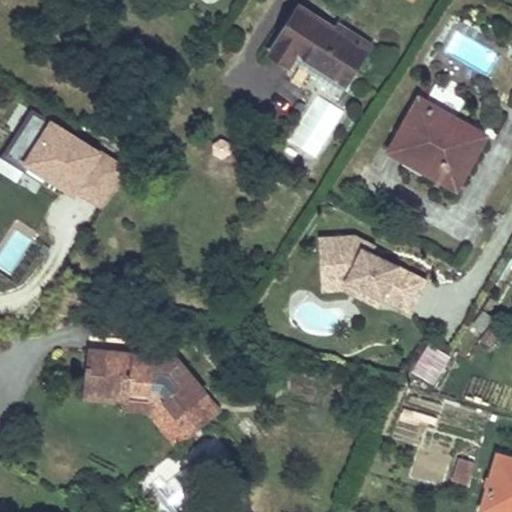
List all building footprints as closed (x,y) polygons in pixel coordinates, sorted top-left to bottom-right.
[(335,28),(300,6),(270,54),(290,66),(299,53),(347,83),(368,49),(335,28)] [(335,28),(368,49),(373,42),(339,20),(335,28)] [(486,135),(419,99),(390,152),(457,189),(486,135)] [(128,168),(36,112),(9,155),(29,168),(33,162),(106,204),(128,168)] [(0,156),(0,170),(16,182),(23,171),(0,156)] [(0,266),(13,272),(30,238),(13,230),(0,257),(0,266)] [(382,300),(410,314),(427,280),(372,253),(363,248),(366,242),(354,235),(319,235),(318,280),(345,282),(360,289),(369,288),(377,292),(382,300)] [(375,246),(366,242),(363,248),(372,253),(375,246)] [(345,282),(318,280),(318,289),(341,289),(378,308),(382,300),(377,292),(369,288),(360,289),(345,282)] [(162,343),(135,340),(134,354),(176,359),(162,343)] [(176,359),(134,354),(88,350),(84,396),(126,399),(129,400),(130,389),(159,392),(179,416),(205,394),(176,359)] [(205,394),(179,416),(159,392),(130,389),(129,400),(126,399),(126,409),(149,411),(177,446),(220,411),(205,394)] [(511,511),(511,459),(498,455),(482,510),(487,511),(502,511),(503,511),(504,511),(511,511)] [(467,485),(474,462),(460,458),(453,480),(467,485)] [(156,511),(177,511),(176,510),(153,482),(146,473),(133,483),(156,511)]
